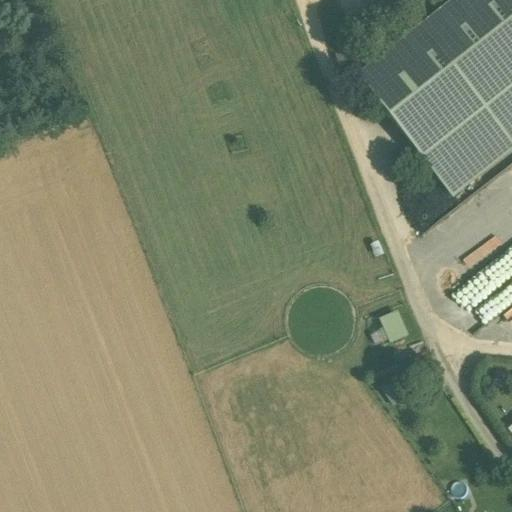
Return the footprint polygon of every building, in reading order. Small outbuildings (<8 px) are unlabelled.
[(511,0),(461,0),(358,82),(420,161),(511,87),(511,0)] [(511,87),(420,161),(449,198),(511,148),(511,87)] [(492,288),(451,302),(470,326),(473,335),(511,304),(511,230),(511,231),(511,230),(511,245),(507,249),(499,252),(479,268),(489,281),(492,288)] [(453,276),(476,256),(469,249),(446,269),(453,276)] [(383,330),(370,334),(375,348),(408,337),(400,312),(380,319),(383,330)]
